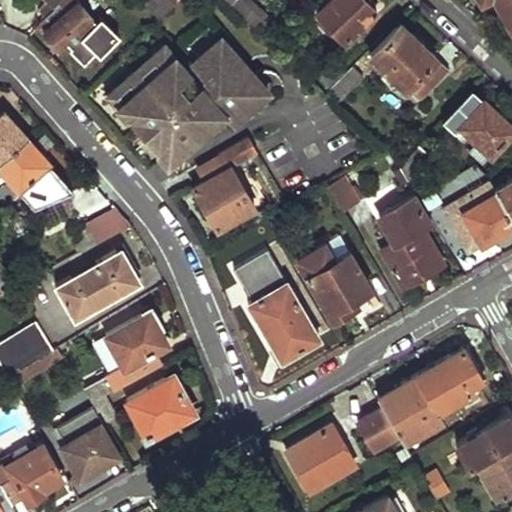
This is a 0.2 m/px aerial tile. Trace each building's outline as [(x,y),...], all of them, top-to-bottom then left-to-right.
[(85,9),(77,0),(58,0),(52,7),(36,25),(57,47),(63,41),(71,49),(98,24),(96,22),(105,14),(94,1),(85,9)] [(146,0),(160,15),(174,0),(146,0)] [(267,15),(250,0),(233,0),(230,4),(267,37),(285,19),(274,8),(267,15)] [(378,4),(372,0),(326,0),(313,14),(343,41),(378,4)] [(511,0),(502,0),(511,18),(511,0)] [(399,22),(368,52),(382,65),(376,72),(385,80),(391,74),(416,99),(445,69),(432,58),(434,55),(399,22)] [(268,91),(220,37),(190,64),(203,80),(187,94),(177,82),(188,73),(168,50),(156,61),(151,55),(116,86),(126,98),(119,105),(158,149),(166,142),(177,155),(202,132),(193,122),(206,111),(214,122),(223,114),(231,123),(268,91)] [(168,50),(163,44),(151,55),(156,61),(168,50)] [(333,59),(315,78),(326,88),(345,70),(333,59)] [(365,74),(353,62),(345,70),(326,88),(338,99),(342,95),(344,97),(365,74)] [(126,98),(116,86),(108,93),(119,105),(126,98)] [(511,129),(511,127),(480,99),(456,125),(475,143),(480,138),(493,150),(511,129)] [(0,157),(24,135),(0,109),(0,157)] [(202,132),(214,122),(206,111),(193,122),(202,132)] [(48,160),(24,135),(0,157),(0,168),(18,188),(23,183),(30,191),(50,174),(42,165),(48,160)] [(216,153),(225,167),(204,178),(191,185),(215,226),(253,205),(231,165),(257,150),(247,135),(216,153)] [(177,155),(166,142),(158,149),(166,159),(177,155)] [(431,156),(419,145),(400,166),(409,182),(431,156)] [(225,167),(216,153),(196,164),(204,178),(225,167)] [(354,199),(339,174),(322,184),(338,209),(354,199)] [(511,174),(492,187),(493,188),(511,219),(511,174)] [(492,187),(487,179),(467,191),(472,200),(493,188),(492,187)] [(511,221),(511,219),(493,188),(472,200),(467,191),(439,207),(465,250),(511,221)] [(443,262),(422,224),(430,219),(415,192),(378,213),(390,232),(395,230),(399,237),(393,239),(379,248),(389,266),(401,286),(443,262)] [(128,223),(112,205),(83,223),(94,241),(128,223)] [(255,223),(269,215),(264,207),(251,215),(255,223)] [(395,230),(390,232),(393,239),(399,237),(395,230)] [(337,231),(295,256),(331,317),(373,291),(337,231)] [(318,336),(267,245),(232,265),(251,299),(247,301),(280,358),(318,336)] [(119,258),(113,248),(53,284),(72,315),(139,277),(125,255),(119,258)] [(22,281),(18,272),(4,281),(9,288),(22,281)] [(156,328),(146,311),(108,333),(126,364),(170,340),(162,324),(156,328)] [(37,322),(0,343),(0,363),(6,374),(7,373),(18,366),(38,354),(40,357),(53,348),(37,322)] [(64,353),(59,345),(53,348),(40,357),(38,354),(18,366),(25,377),(64,353)] [(413,378),(377,397),(381,404),(397,432),(402,440),(440,417),(436,411),(451,403),(454,407),(461,403),(459,399),(472,391),(463,376),(476,369),(463,349),(450,356),(450,355),(412,376),(413,378)] [(25,377),(18,366),(7,373),(14,384),(25,377)] [(116,387),(107,372),(83,385),(92,401),(109,391),(116,387)] [(195,407),(175,372),(131,396),(150,432),(195,407)] [(122,415),(109,391),(92,401),(94,403),(103,419),(106,425),(122,415)] [(94,403),(57,425),(65,439),(62,442),(79,472),(88,467),(90,469),(101,463),(119,452),(100,420),(103,419),(94,403)] [(397,432),(381,404),(357,418),(373,446),(397,432)] [(511,422),(506,413),(456,442),(467,464),(473,460),(511,438),(511,422)] [(353,463),(331,421),(286,447),(310,489),(353,463)] [(511,485),(511,438),(473,460),(493,496),(511,485)] [(28,445),(0,460),(0,478),(12,499),(24,492),(28,498),(44,489),(41,486),(62,474),(44,442),(29,449),(28,445)] [(79,472),(69,478),(73,483),(103,465),(101,463),(90,469),(88,467),(79,472)] [(433,495),(447,489),(437,464),(423,469),(433,495)] [(397,511),(387,493),(353,511),(397,511)]
